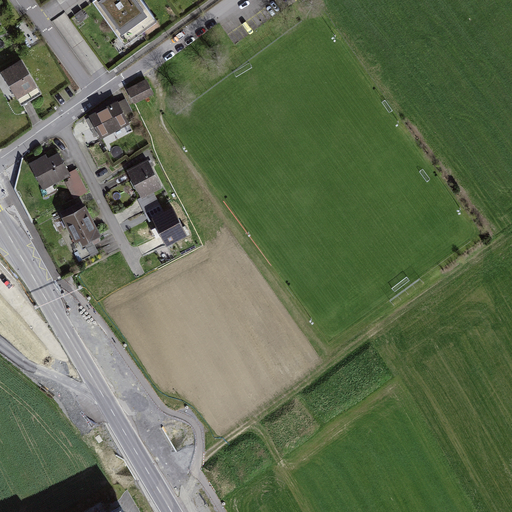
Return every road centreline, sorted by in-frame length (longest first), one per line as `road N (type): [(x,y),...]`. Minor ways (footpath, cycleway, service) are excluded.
road 1 (residential): [(229,0),(0,165)]
road 2 (secondary): [(99,388),(0,219)]
road 3 (primary): [(0,281),(99,388)]
road 4 (secondary): [(174,511),(99,388)]
